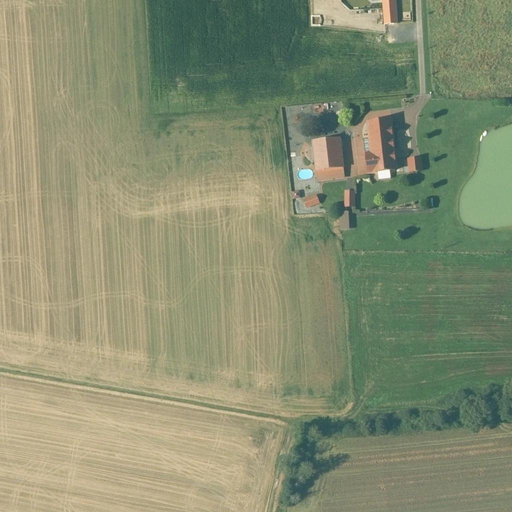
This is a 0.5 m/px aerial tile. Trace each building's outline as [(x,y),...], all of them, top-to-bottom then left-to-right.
[(397,24),(395,0),(383,0),(385,25),(397,24)] [(367,123),(371,154),(374,173),(396,170),(391,121),(367,123)] [(315,162),(316,171),(343,168),(339,139),(313,142),(313,145),(311,146),(310,147),(312,161),(313,162),(315,162)] [(425,170),(424,156),(409,157),(410,171),(425,170)] [(344,178),(343,168),(316,171),(317,181),(344,178)] [(355,208),(354,193),(345,193),(346,208),(355,208)] [(320,206),(316,197),(303,202),(306,211),(320,206)] [(349,233),(349,215),(339,215),(339,233),(349,233)]
